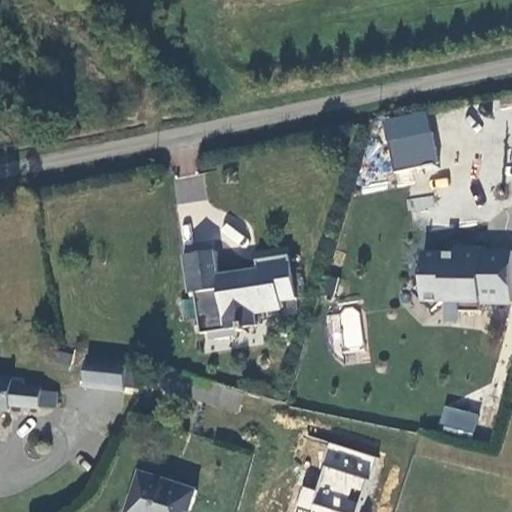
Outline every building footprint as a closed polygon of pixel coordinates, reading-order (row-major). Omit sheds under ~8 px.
[(381,119),(392,171),(437,161),(426,110),(381,119)] [(482,297),(511,297),(511,246),(482,246),(482,243),(457,242),(456,253),(447,253),(443,249),(425,249),(425,276),(415,286),(435,307),(446,296),(461,297),(461,306),(482,306),(482,297)] [(194,299),(201,341),(239,334),(239,339),(244,338),(244,333),(257,331),(255,319),(280,314),(279,307),(295,304),(288,262),(256,268),(258,276),(242,279),(242,282),(219,286),(214,257),(182,263),(189,300),(194,299)] [(360,350),(361,310),(340,310),(339,350),(360,350)] [(67,367),(68,354),(49,353),(48,367),(67,367)] [(118,399),(122,369),(83,363),(79,393),(118,399)] [(240,401),(169,380),(164,397),(234,418),(240,401)] [(38,395),(38,392),(20,391),(20,385),(0,383),(0,414),(6,415),(7,410),(37,412),(37,409),(51,410),(52,396),(38,395)] [(474,434),(477,411),(443,406),(440,428),(474,434)] [(370,511),(382,453),(307,438),(302,462),(316,465),(312,483),(301,481),(294,511),(370,511)] [(185,511),(191,497),(138,479),(126,511),(185,511)]
